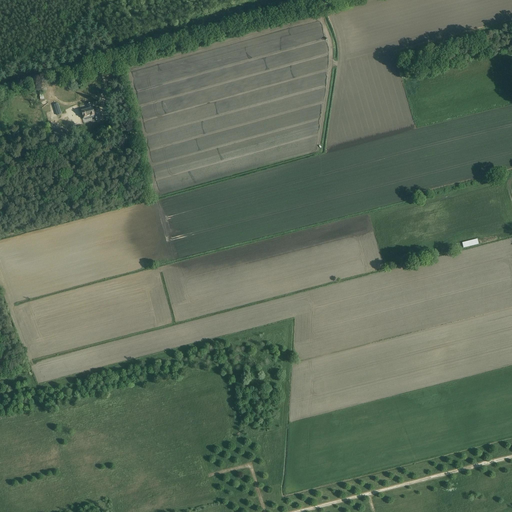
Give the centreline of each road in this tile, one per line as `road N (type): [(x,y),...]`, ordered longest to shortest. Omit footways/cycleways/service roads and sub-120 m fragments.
road 1 (track): [(35,83),(338,0)]
road 2 (track): [(300,511),(511,457)]
